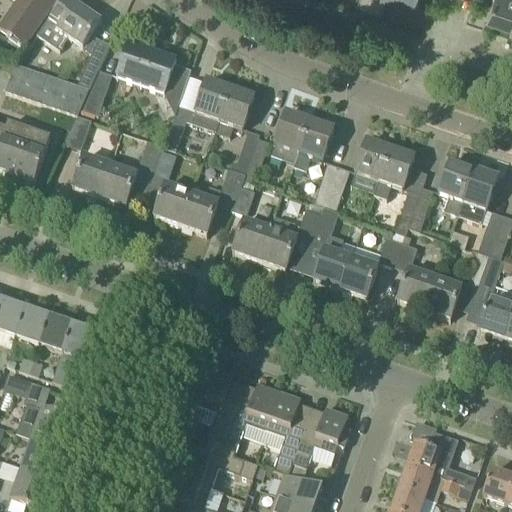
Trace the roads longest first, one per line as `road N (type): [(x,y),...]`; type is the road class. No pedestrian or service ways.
road 1 (residential): [(411,108),(255,46),(174,2)]
road 2 (residential): [(399,375),(164,291)]
road 3 (residential): [(88,511),(164,291)]
road 4 (residential): [(164,291),(0,235)]
road 5 (residential): [(352,511),(399,375)]
